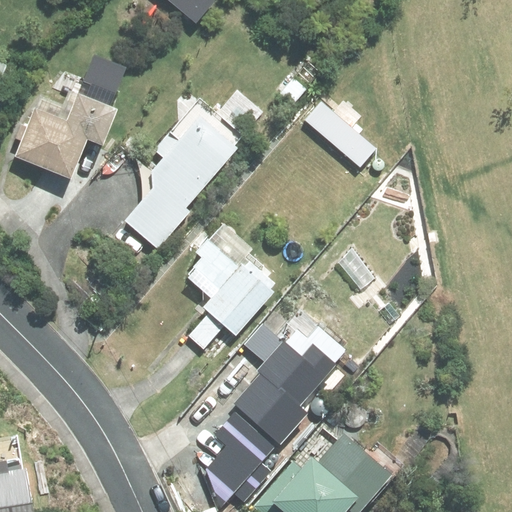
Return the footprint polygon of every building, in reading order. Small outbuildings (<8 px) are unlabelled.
[(132,0),(132,1),(145,11),(154,0),(132,0)] [(308,93),(293,80),(280,95),(294,108),(308,93)] [(14,142),(20,144),(14,160),(68,182),(84,143),(98,150),(112,115),(76,100),(64,127),(33,114),(26,131),(20,129),(14,142)] [(151,191),(124,224),(158,252),(189,215),(185,211),(234,154),(198,123),(151,178),(151,191)] [(193,257),(199,262),(191,272),(216,293),(201,311),(207,316),(187,339),(203,353),(222,329),(235,340),(272,297),(267,293),(273,286),(247,264),(241,271),(238,268),(235,270),(204,245),(193,257)] [(369,311),(354,324),(369,345),(384,332),(383,330),(391,324),(385,318),(379,323),(369,311)] [(333,369),(310,348),(311,346),(297,332),(283,347),(261,326),(243,346),(263,365),(256,373),(260,377),(232,406),(276,448),(304,417),(295,409),(333,369)] [(291,465),(252,509),(255,511),(360,511),(388,480),(340,438),(315,467),(309,462),(300,472),(291,465)]
